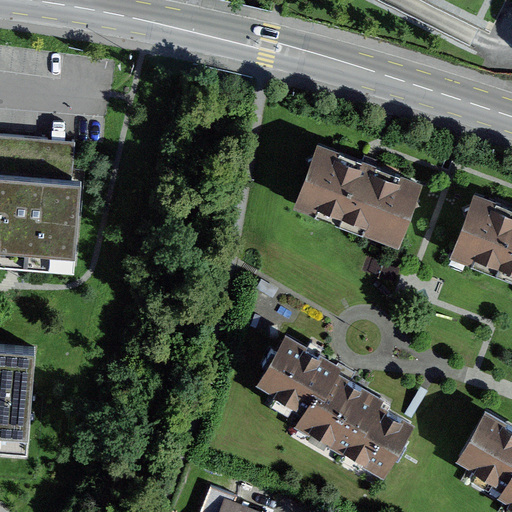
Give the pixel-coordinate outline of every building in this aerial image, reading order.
[(0,251),(82,258),(88,189),(77,188),(81,142),(0,135),(0,251)] [(368,161),(320,145),(299,207),(402,243),(424,180),(368,161)] [(511,203),(479,191),(453,260),(511,282),(511,203)] [(317,344),(292,331),(264,381),(308,406),(299,423),(391,474),(419,424),(391,408),(396,400),(345,371),(349,362),(317,344)] [(0,444),(31,448),(40,349),(0,345),(0,444)] [(511,416),(489,403),(458,457),(509,486),(502,498),(511,503),(511,416)]
